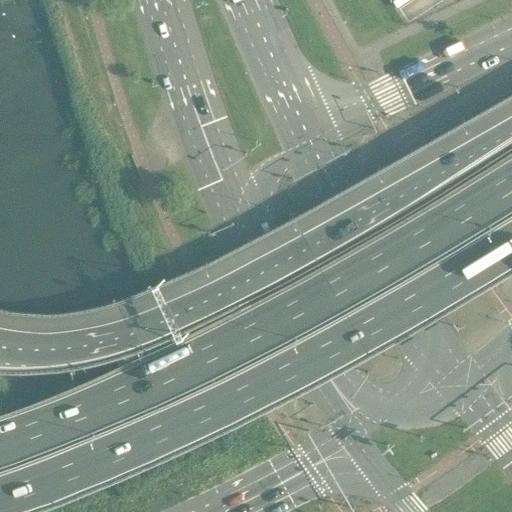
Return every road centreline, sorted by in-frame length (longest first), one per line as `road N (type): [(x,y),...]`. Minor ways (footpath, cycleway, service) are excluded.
road 1 (motorway): [(511,180),(261,325),(0,442)]
road 2 (motorway): [(0,498),(284,370),(511,239)]
road 3 (motorway): [(511,127),(134,330),(50,350),(0,344)]
road 4 (secondary): [(225,197),(267,296),(349,446)]
road 5 (secondary): [(468,375),(323,138)]
road 6 (tertiary): [(511,45),(323,138)]
road 7 (secondary): [(157,0),(225,197)]
road 8 (secondary): [(323,138),(264,0)]
road 9 (motorway): [(349,446),(468,375)]
road 10 (motorway): [(235,511),(349,446)]
